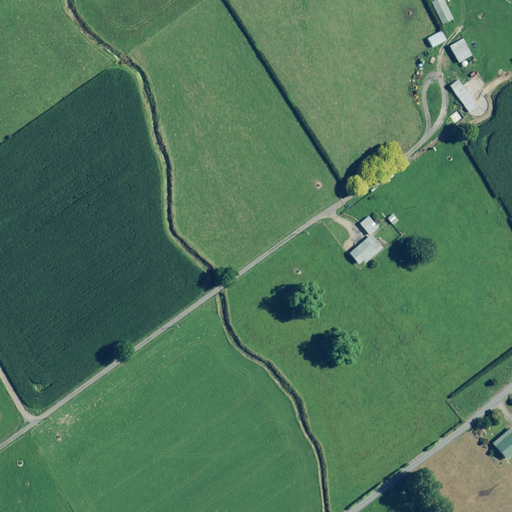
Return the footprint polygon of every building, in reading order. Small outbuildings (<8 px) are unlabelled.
[(452,19),(442,0),(431,0),(430,1),(441,24),(452,19)] [(445,40),(440,31),(427,38),(432,47),(445,40)] [(462,39),(449,46),(458,62),(471,55),(462,39)] [(478,105),(458,79),(449,86),(468,112),(478,105)] [(398,220),(392,214),(387,218),(392,225),(398,220)] [(377,228),(368,216),(359,223),(368,235),(377,228)] [(382,248),(371,235),(349,253),(358,264),(362,261),(364,263),(382,248)] [(511,426),(492,444),(505,460),(511,454),(511,426)]
